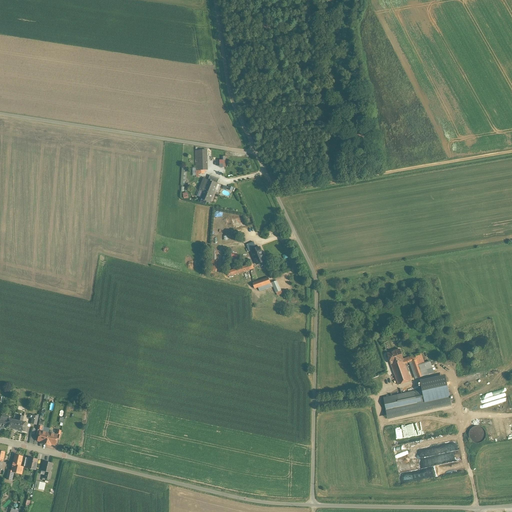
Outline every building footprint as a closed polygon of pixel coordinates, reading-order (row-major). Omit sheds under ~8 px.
[(197,151),(197,172),(210,171),(209,151),(197,151)] [(204,192),(201,199),(211,204),(220,184),(205,178),(199,190),(204,192)] [(253,252),(258,267),(268,263),(263,247),(258,248),(256,243),(248,246),(250,253),(253,252)] [(256,270),(254,264),(228,272),(230,278),(256,270)] [(272,283),(271,278),(255,284),(257,289),(272,283)] [(284,294),(278,281),(273,284),(278,296),(284,294)] [(402,349),(387,354),(391,366),(406,360),(405,359),(402,349)] [(411,364),(417,381),(437,374),(432,361),(426,363),(423,353),(405,359),(406,360),(407,365),(411,364)] [(391,366),(398,386),(413,381),(407,365),(406,360),(391,366)] [(424,389),(384,398),(390,423),(454,409),(447,375),(423,380),(424,389)] [(16,420),(14,420),(12,429),(17,430),(19,421),(22,422),(24,416),(18,415),(16,420)] [(22,422),(19,421),(17,430),(26,432),(28,423),(22,422)] [(48,433),(40,431),(37,441),(44,442),(43,444),(46,444),(48,433)] [(56,435),(48,433),(46,444),(48,445),(48,443),(55,445),(56,439),(57,435),(56,435)] [(442,461),(460,456),(456,443),(434,448),(434,446),(423,449),(425,456),(429,455),(429,456),(440,453),(442,461)] [(23,456),(15,454),(14,459),(13,460),(12,461),(13,462),(13,463),(12,466),(11,470),(22,473),(23,467),(20,466),(23,456)] [(37,460),(28,458),(26,467),(26,468),(35,470),(37,460)] [(52,463),(43,461),(41,471),(45,472),(45,475),(51,476),(51,473),(50,472),(52,463)]
